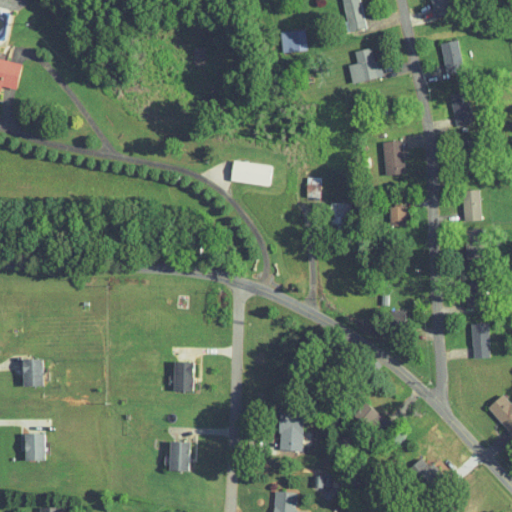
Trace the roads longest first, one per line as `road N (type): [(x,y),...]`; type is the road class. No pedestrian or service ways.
road 1 (residential): [(511,493),(369,356),(239,282),(0,262)]
road 2 (residential): [(432,411),(425,126),(402,0)]
road 3 (residential): [(230,511),(239,282)]
